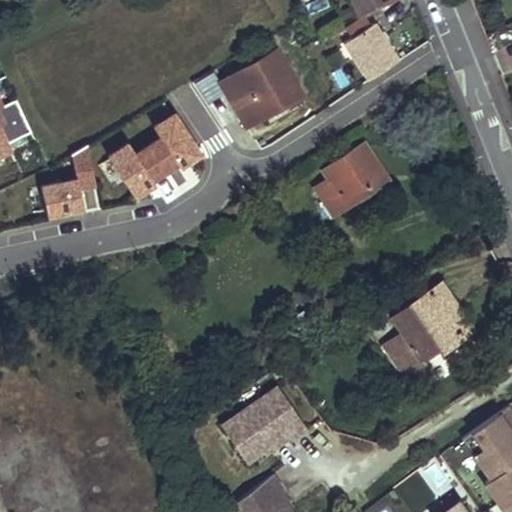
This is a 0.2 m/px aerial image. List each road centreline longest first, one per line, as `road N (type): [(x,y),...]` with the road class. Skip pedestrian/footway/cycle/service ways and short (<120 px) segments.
road 1 (residential): [(455,42),(145,234),(0,269)]
road 2 (unknown): [(350,482),(511,381)]
road 3 (unclassified): [(455,42),(511,192)]
